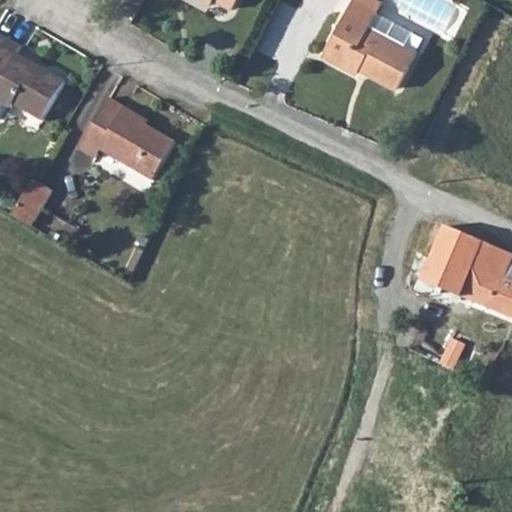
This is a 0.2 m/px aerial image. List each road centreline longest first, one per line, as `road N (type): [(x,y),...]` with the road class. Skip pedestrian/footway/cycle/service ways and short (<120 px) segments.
road 1 (unclassified): [(511,235),(220,108),(43,0)]
road 2 (track): [(332,511),(370,414),(393,232),(417,189)]
